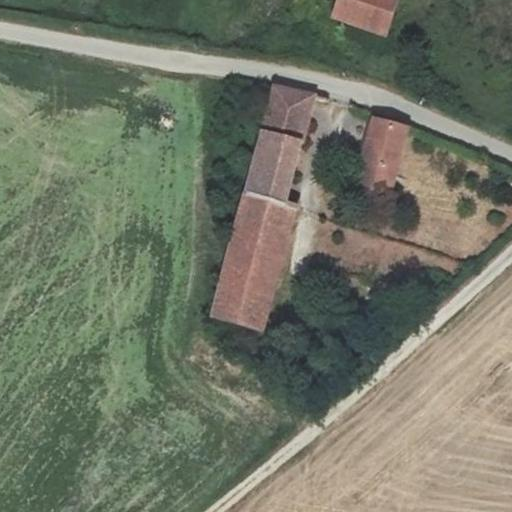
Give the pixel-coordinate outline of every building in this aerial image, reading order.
[(339,0),(333,18),(381,34),(392,0),(339,0)] [(276,83),(245,192),(287,203),(315,94),(276,83)] [(357,192),(388,200),(404,137),(392,133),(396,123),(375,116),(357,192)] [(298,206),(287,203),(245,192),(209,318),(262,333),(298,206)] [(189,353),(183,372),(211,380),(217,360),(189,353)]
